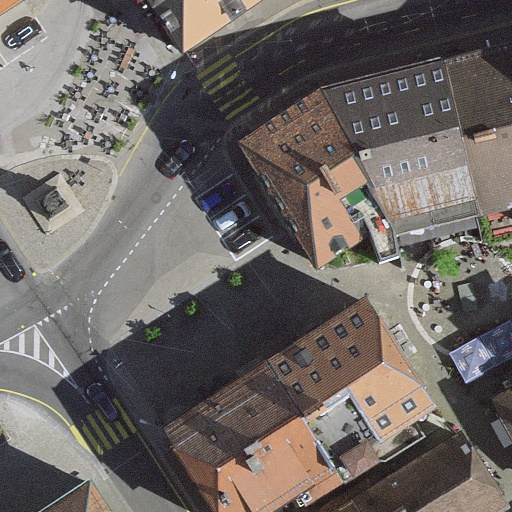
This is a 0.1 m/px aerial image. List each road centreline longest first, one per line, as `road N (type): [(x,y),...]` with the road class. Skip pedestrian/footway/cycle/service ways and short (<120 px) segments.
road 1 (primary): [(28,312),(88,261),(222,87),(319,32),(445,0)]
road 2 (secondary): [(28,312),(159,511)]
road 3 (residential): [(64,0),(58,55),(0,94)]
